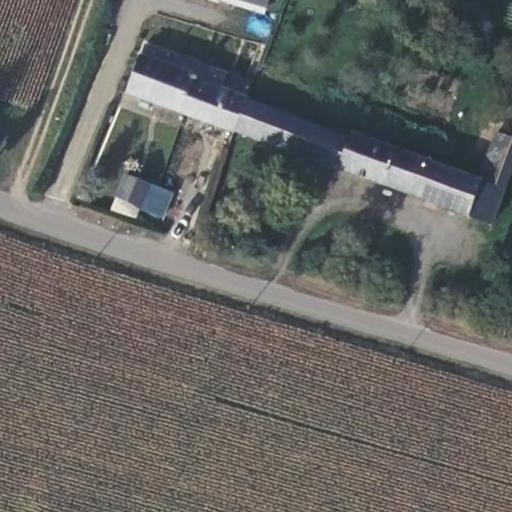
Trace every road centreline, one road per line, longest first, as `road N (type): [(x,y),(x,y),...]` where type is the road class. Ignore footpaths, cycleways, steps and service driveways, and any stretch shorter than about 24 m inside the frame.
road 1 (unclassified): [(0,205),(511,364)]
road 2 (track): [(11,211),(85,0)]
